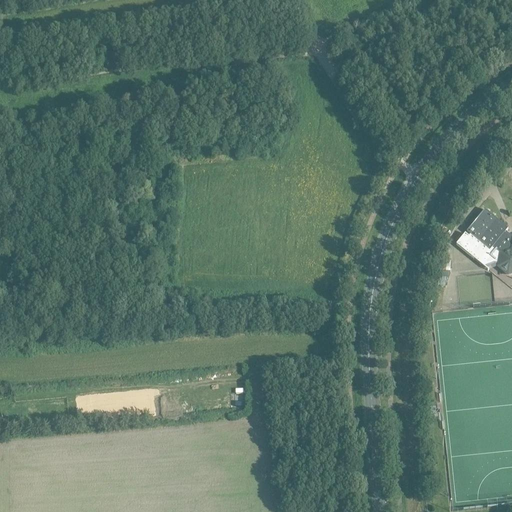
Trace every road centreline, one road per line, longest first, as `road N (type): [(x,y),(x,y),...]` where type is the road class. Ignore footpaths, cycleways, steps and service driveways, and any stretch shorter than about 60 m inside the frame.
road 1 (secondary): [(380,511),(368,335),(386,239),(428,161),(511,85)]
road 2 (track): [(293,0),(352,107),(416,178)]
